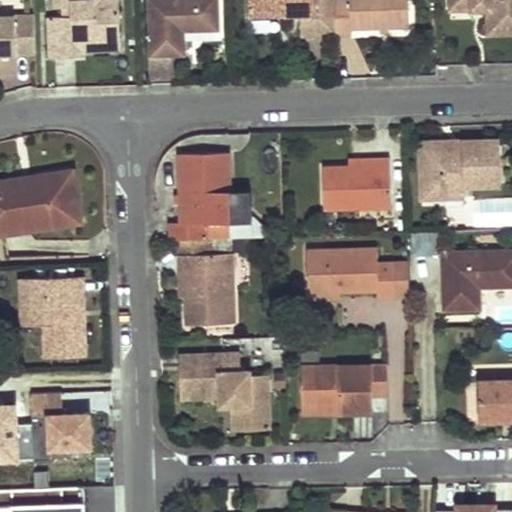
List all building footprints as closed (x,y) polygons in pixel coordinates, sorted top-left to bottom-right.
[(52,0),(53,6),(58,6),(67,6),(68,14),(59,14),(46,15),(47,57),(77,56),(77,51),(77,35),(92,34),(92,42),(117,41),(115,0),(52,0)] [(215,27),(213,0),(145,0),(148,54),(181,53),(180,29),(215,27)] [(245,0),(246,17),(268,17),(268,12),(281,12),(281,16),(298,15),(316,15),(315,0),(245,0)] [(330,0),(315,0),(316,15),(298,15),(299,35),(317,35),(317,32),(332,31),(330,0)] [(330,0),(332,31),(350,31),(350,25),(407,23),(405,0),(330,0)] [(511,0),(446,0),(447,8),(485,6),(485,33),(511,31),(511,0)] [(67,6),(58,6),(59,14),(68,14),(67,6)] [(0,54),(32,53),(31,14),(0,15),(0,54)] [(117,49),(117,41),(92,42),(92,34),(77,35),(77,51),(117,49)] [(498,138),(459,140),(460,150),(429,151),(430,177),(418,178),(419,200),(463,198),(463,187),(499,185),(498,138)] [(460,150),(459,140),(417,141),(418,178),(430,177),(429,151),(460,150)] [(178,239),(205,239),(204,222),(229,221),(244,221),(250,215),(249,195),(243,189),(228,190),(227,152),(175,153),(177,223),(167,223),(167,240),(178,239)] [(348,167),(321,168),(322,210),(391,207),(388,158),(371,158),(371,166),(348,167)] [(371,158),(347,159),(348,167),(371,166),(371,158)] [(74,199),(69,171),(29,178),(23,185),(18,186),(16,180),(2,182),(0,185),(0,219),(3,236),(4,235),(4,233),(50,225),(51,227),(80,222),(76,199),(74,199)] [(29,178),(16,180),(18,186),(23,185),(29,178)] [(205,239),(178,239),(178,256),(207,255),(207,239),(205,239)] [(376,248),(306,251),(307,291),(339,290),(376,289),(376,296),(394,296),(393,262),(376,263),(376,248)] [(511,250),(442,253),(444,309),(480,308),(480,288),(480,284),(487,284),(487,288),(511,287),(511,250)] [(207,255),(178,256),(179,274),(184,273),(185,298),(186,327),(232,325),(230,254),(207,255)] [(393,262),(394,296),(408,295),(407,262),(393,262)] [(83,295),(82,277),(21,279),(21,299),(33,299),(34,327),(44,327),(44,342),(44,352),(85,352),(84,341),(83,310),(76,310),(75,295),(83,295)] [(339,290),(307,291),(307,298),(339,297),(339,290)] [(33,299),(21,299),(21,327),(34,327),(33,299)] [(238,351),(178,353),(179,394),(218,393),(218,388),(230,388),(230,401),(232,427),(269,426),(267,372),(248,372),(248,367),(239,367),(238,351)] [(386,392),(386,362),(371,363),(372,393),(386,392)] [(371,363),(301,365),(302,402),(340,401),(340,411),(373,410),(372,393),(371,363)] [(511,378),(478,379),(478,420),(511,419),(511,378)] [(218,388),(218,393),(219,402),(230,401),(230,388),(218,388)] [(60,408),(58,389),(30,391),(34,454),(49,453),(48,442),(92,439),(90,406),(60,408)] [(340,401),(302,402),(302,411),(340,411),(340,401)] [(0,511),(84,511),(83,482),(0,486),(0,511)]
